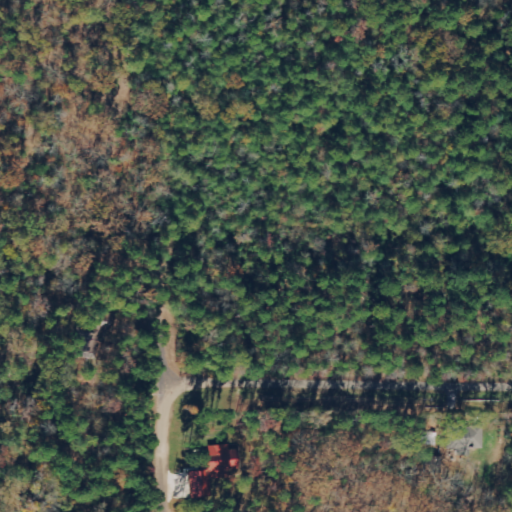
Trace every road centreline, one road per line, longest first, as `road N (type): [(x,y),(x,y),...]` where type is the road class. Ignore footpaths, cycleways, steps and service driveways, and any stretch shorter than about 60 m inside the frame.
road 1 (residential): [(177,511),(172,388),(511,391)]
road 2 (residential): [(382,511),(178,507)]
road 3 (residential): [(511,35),(349,81)]
